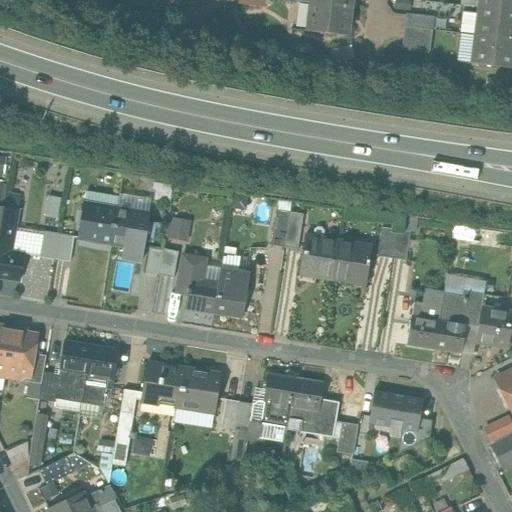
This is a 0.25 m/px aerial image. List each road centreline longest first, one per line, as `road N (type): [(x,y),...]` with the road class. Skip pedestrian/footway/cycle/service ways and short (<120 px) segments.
road 1 (residential): [(505,511),(442,382),(0,304)]
road 2 (secondary): [(511,173),(171,115),(0,63)]
